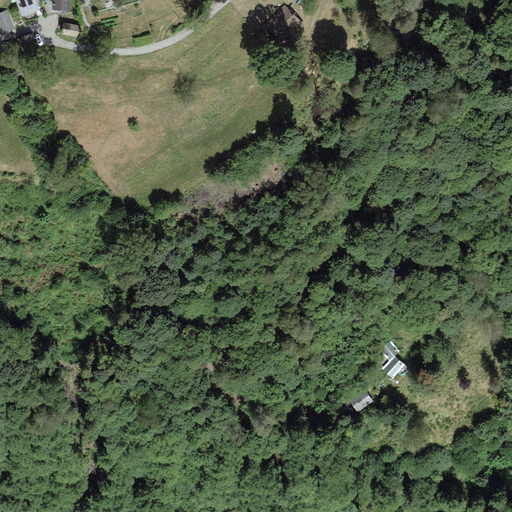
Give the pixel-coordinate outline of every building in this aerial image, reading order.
[(15,0),(21,15),(38,9),(34,0),(15,0)] [(69,11),(69,0),(52,0),(52,10),(69,11)] [(14,28),(7,8),(0,10),(0,30),(1,33),(14,28)] [(302,29),(306,23),(295,15),(291,21),(302,29)] [(75,36),(77,25),(63,23),(61,34),(75,36)] [(22,54),(9,59),(16,76),(32,70),(27,58),(41,52),(32,32),(16,39),(22,54)] [(402,353),(389,341),(381,350),(392,361),(383,371),(392,379),(405,366),(397,358),(402,353)] [(373,403),(363,388),(347,399),(358,414),(373,403)]
